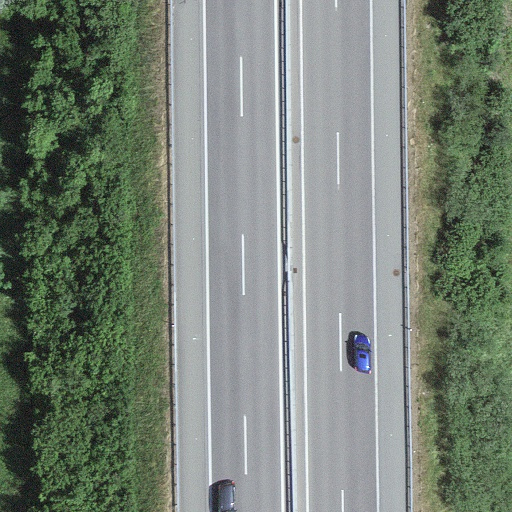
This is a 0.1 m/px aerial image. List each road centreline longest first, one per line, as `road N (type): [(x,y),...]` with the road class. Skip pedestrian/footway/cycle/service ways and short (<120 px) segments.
road 1 (motorway): [(239,0),(246,511)]
road 2 (motorway): [(345,511),(339,0)]
